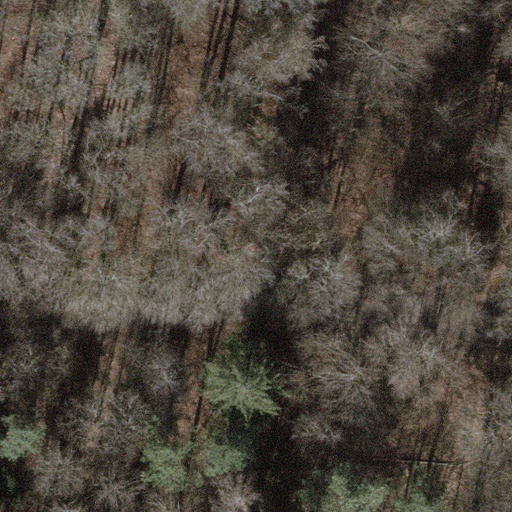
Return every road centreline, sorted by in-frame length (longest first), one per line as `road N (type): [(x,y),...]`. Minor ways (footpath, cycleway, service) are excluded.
road 1 (track): [(0,323),(409,301),(511,310)]
road 2 (track): [(0,68),(45,82),(409,301)]
